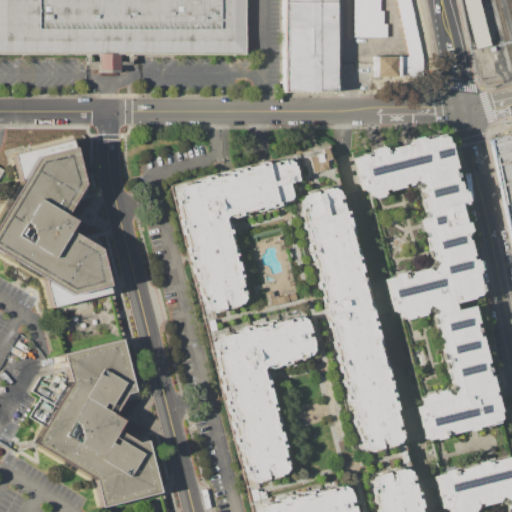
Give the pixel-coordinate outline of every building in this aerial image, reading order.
[(0,0),(0,53),(242,54),(242,0),(0,0)] [(280,0),(280,92),(333,92),(332,0),(280,0)] [(352,0),(352,37),(385,37),(385,23),(381,23),(381,11),(378,11),(378,0),(352,0)] [(373,58),(372,80),(422,80),(422,60),(409,0),(395,0),(407,57),(373,58)] [(487,45),(476,0),(461,0),(473,48),(487,45)] [(511,511),(511,453),(508,455),(496,410),(469,307),(467,298),(474,296),(477,289),(473,273),(476,272),(473,257),(467,259),(466,256),(468,255),(463,235),(466,234),(463,222),(460,223),(460,221),(458,221),(454,205),(463,203),(460,190),(456,191),(443,137),(437,133),(431,135),(431,137),(419,140),(418,136),(405,140),(406,143),(380,149),(379,145),(367,149),(368,153),(351,157),(359,190),(365,188),(367,198),(387,277),(383,278),(391,311),(395,310),(398,320),(417,395),(420,405),(414,406),(422,438),(429,436),(430,439),(438,470),(439,472),(430,475),(435,494),(437,494),(437,495),(435,496),(438,509),(444,507),(445,511),(511,511)] [(489,139),(511,252),(511,141),(510,134),(489,139)] [(10,154),(17,182),(0,210),(0,254),(42,280),(48,307),(107,292),(94,240),(86,242),(64,230),(70,220),(60,215),(73,194),(82,191),(68,139),(10,154)] [(249,511),(167,184),(326,144),(418,511),(249,511)] [(60,354),(67,381),(30,443),(92,479),(99,507),(157,492),(144,440),(136,442),(114,429),(120,420),(111,414),(123,393),(132,391),(119,339),(60,354)]
